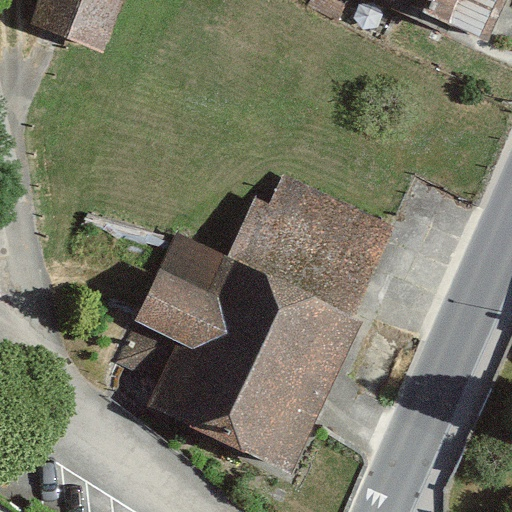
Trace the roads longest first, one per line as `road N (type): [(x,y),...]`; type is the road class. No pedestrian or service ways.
road 1 (residential): [(190,511),(112,448),(67,395),(36,325),(0,186)]
road 2 (secondary): [(511,219),(379,511)]
